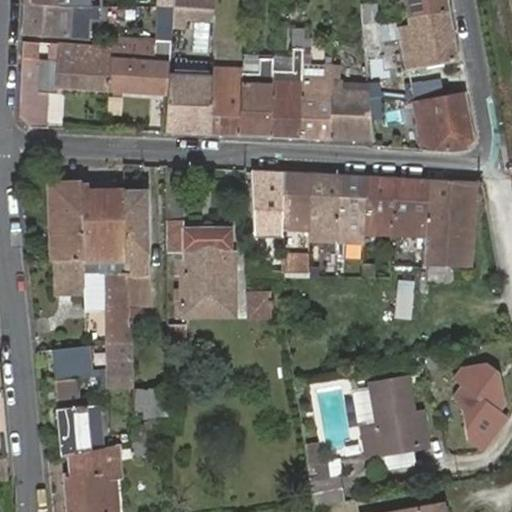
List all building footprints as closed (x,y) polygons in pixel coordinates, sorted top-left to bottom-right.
[(158,0),(158,8),(172,8),(172,0),(158,0)] [(214,9),(214,0),(172,0),(172,8),(214,9)] [(404,0),(407,20),(448,11),(445,0),(398,0),(399,2),(404,0)] [(25,5),(24,35),(88,40),(89,20),(105,21),(106,6),(102,6),(25,5)] [(363,22),(380,20),(378,5),(362,7),(363,22)] [(171,20),(172,8),(158,8),(155,40),(170,41),(171,20)] [(171,20),(213,20),(214,9),(172,8),(171,20)] [(405,71),(457,61),(448,11),(407,20),(408,25),(396,28),(405,71)] [(363,28),(365,58),(367,58),(378,57),(375,26),(363,28)] [(268,135),(298,136),(301,77),(302,55),(302,38),(303,30),(292,30),(291,62),(270,62),(268,135)] [(110,48),(108,91),(166,95),(168,72),(170,41),(155,40),(106,37),(106,48),(110,48)] [(31,127),(46,128),(46,99),(56,99),(57,87),(108,91),(110,48),(106,48),(60,45),(60,60),(38,59),(38,44),(23,42),(20,116),(31,127)] [(241,67),(240,134),(268,135),(270,62),(242,60),(241,67)] [(211,74),(208,133),(240,134),(241,67),(211,66),(211,74)] [(298,136),(328,137),(330,67),(322,67),(322,77),(301,77),(298,136)] [(328,137),(371,138),(369,109),(369,104),(368,98),(368,94),(341,94),(341,84),(341,68),(330,67),(328,137)] [(166,95),(163,131),(208,133),(211,74),(168,72),(166,95)] [(415,81),(416,95),(444,92),(443,79),(415,81)] [(367,85),(341,84),(341,94),(368,94),(368,93),(367,85)] [(413,102),(421,150),(472,139),(463,93),(413,102)] [(412,150),(421,150),(413,102),(401,101),(412,150)] [(185,222),(184,167),(166,167),(168,223),(185,222)] [(284,173),(254,171),(256,238),(268,238),(268,226),(284,227),(284,173)] [(311,174),(284,173),(284,227),(311,229),(311,174)] [(341,176),(311,174),(311,229),(311,257),(320,258),(320,236),(340,237),(341,176)] [(366,178),(341,176),(340,237),(339,258),(352,258),(352,272),(363,272),(364,249),(365,232),(366,178)] [(394,179),(366,178),(365,232),(392,233),(394,179)] [(420,223),(421,180),(394,179),(392,233),(419,234),(420,223)] [(472,268),(476,183),(426,181),(425,223),(425,235),(425,267),(472,268)] [(125,192),(125,186),(83,188),(83,183),(51,185),(51,263),(53,263),(126,263),(125,192)] [(149,191),(125,192),(126,263),(129,263),(131,274),(128,274),(128,284),(152,283),(149,191)] [(185,231),(185,222),(168,223),(168,251),(184,250),(185,261),(179,262),(180,273),(185,273),(186,289),(178,289),(178,304),(181,304),(181,316),(236,315),(234,229),(185,231)] [(284,258),(257,257),(258,270),(285,271),(284,258)] [(284,258),(285,271),(301,271),(301,258),(284,258)] [(311,258),(301,258),(301,271),(311,272),(311,258)] [(126,263),(53,263),(54,296),(82,296),(84,304),(84,309),(93,309),(94,337),(109,336),(109,345),(132,343),(132,325),(128,325),(128,302),(128,284),(128,274),(131,274),(129,263),(126,263)] [(399,278),(394,317),(410,319),(415,280),(399,278)] [(153,301),(152,283),(128,284),(128,302),(153,301)] [(247,290),(247,319),(272,319),(272,291),(247,290)] [(170,347),(186,347),(187,327),(170,326),(170,347)] [(132,343),(109,345),(110,390),(134,389),(132,343)] [(64,349),(51,350),(52,363),(65,361),(64,349)] [(485,363),(460,366),(451,379),(460,385),(500,413),(505,404),(498,372),(485,363)] [(367,429),(371,459),(389,456),(389,451),(433,444),(428,413),(417,416),(412,378),(375,385),(381,427),(367,429)] [(0,379),(0,456),(8,456),(0,379)] [(64,439),(65,458),(72,456),(81,454),(103,448),(104,448),(100,403),(99,403),(80,406),(78,380),(57,381),(60,439),(64,439)] [(500,413),(460,385),(452,396),(461,411),(466,441),(484,453),(509,418),(500,413)] [(135,432),(172,432),(171,389),(134,389),(135,432)] [(124,476),(121,444),(104,448),(103,448),(81,454),(82,472),(74,472),(67,472),(71,511),(120,511),(120,507),(108,509),(108,480),(117,477),(124,476)] [(81,454),(72,456),(74,472),(82,472),(81,454)] [(0,477),(10,476),(8,456),(0,456),(0,477)] [(317,506),(316,507),(318,507),(345,503),(340,474),(313,479),(317,506)] [(120,507),(117,477),(108,480),(108,509),(120,507)]
